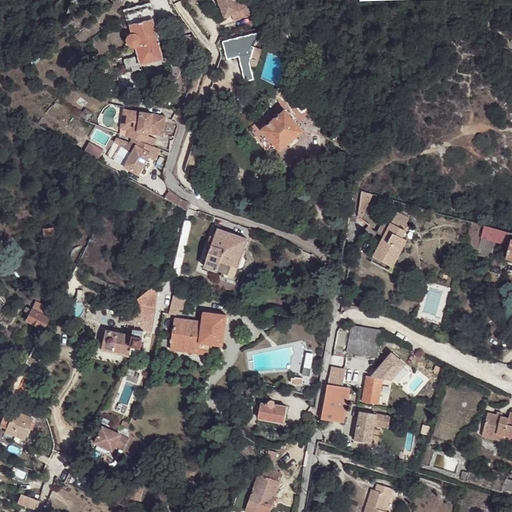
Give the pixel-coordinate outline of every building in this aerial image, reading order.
[(237,0),(219,0),(226,17),(233,15),(242,12),(244,17),(251,15),(245,0),(244,0),(238,2),(237,0)] [(149,2),(153,18),(158,40),(161,39),(163,39),(161,34),(160,34),(151,1),(149,2)] [(126,8),(130,23),(153,18),(149,2),(126,8)] [(242,12),(233,15),(235,20),(244,17),(242,12)] [(153,18),(130,23),(132,33),(130,34),(128,37),(127,41),(129,44),(132,46),(136,46),(141,64),(163,59),(160,46),(159,41),(158,40),(153,18)] [(256,58),(257,59),(261,47),(254,45),(253,50),(251,58),(253,58),(254,58),(256,58)] [(125,108),(123,121),(129,122),(128,129),(127,136),(133,138),(152,146),(156,138),(145,134),(146,132),(163,135),(166,116),(125,108)] [(304,131),(286,109),(263,129),(281,151),(304,131)] [(203,131),(199,129),(187,167),(186,168),(186,169),(186,170),(186,171),(187,171),(187,172),(187,173),(188,174),(206,161),(197,150),(203,131)] [(152,146),(133,138),(127,148),(133,151),(125,166),(139,174),(149,156),(155,160),(159,148),(152,146)] [(373,193),(363,190),(357,216),(361,218),(373,193)] [(398,210),(392,222),(404,228),(410,217),(398,210)] [(378,231),(384,234),(389,224),(383,220),(378,231)] [(485,225),(471,221),(465,245),(478,249),(482,237),(485,225)] [(389,224),(384,234),(373,255),(394,265),(408,239),(404,237),(408,230),(404,228),(392,222),(390,224),(389,224)] [(510,232),(485,225),(482,237),(495,241),(506,244),(510,232)] [(221,261),(238,267),(240,266),(243,265),(245,259),(244,256),(242,254),(247,238),(224,230),(218,228),(215,236),(212,246),(205,266),(218,270),(221,261)] [(495,241),(482,237),(478,249),(477,252),(491,256),(495,241)] [(237,270),(238,267),(221,261),(218,270),(222,272),(221,276),(237,282),(239,277),(235,276),(237,270)] [(135,324),(135,328),(145,330),(151,331),(154,308),(156,308),(157,288),(152,286),(139,297),(137,313),(135,324)] [(187,297),(175,293),(169,314),(176,316),(177,309),(184,311),(187,297)] [(31,309),(48,318),(53,310),(55,305),(49,302),(46,306),(35,300),(31,309)] [(34,332),(39,335),(48,318),(31,309),(25,306),(23,310),(29,313),(26,320),(37,325),(34,332)] [(135,324),(137,313),(123,312),(122,322),(135,324)] [(225,340),(228,315),(205,312),(204,322),(176,318),(172,349),(212,354),(213,344),(214,338),(225,340)] [(383,330),(352,325),(347,351),(347,352),(379,356),(383,330)] [(131,355),(135,328),(129,327),(128,334),(106,330),(102,349),(131,355)] [(145,330),(135,328),(131,355),(132,355),(132,353),(140,355),(142,347),(141,347),(143,341),(145,330)] [(334,349),(333,356),(346,359),(347,352),(347,351),(345,351),(335,349),(334,349)] [(328,384),(343,386),(347,365),(339,364),(331,366),(328,384)] [(392,380),(367,375),(363,398),(363,401),(378,403),(378,404),(387,406),(388,398),(392,399),(394,389),(390,388),(392,380)] [(17,377),(9,394),(14,397),(22,380),(17,377)] [(328,384),(322,419),(331,420),(345,423),(351,388),(343,386),(328,384)] [(287,408),(276,406),(276,404),(274,402),(272,401),(269,402),(267,404),(261,403),(259,417),(285,422),(287,408)] [(33,417),(13,408),(7,406),(0,422),(0,423),(6,426),(5,428),(25,437),(33,417)] [(497,431),(505,433),(511,435),(511,410),(510,409),(508,415),(502,414),(496,412),(488,410),(482,430),(496,434),(497,431)] [(391,416),(361,410),(356,439),(372,443),(375,425),(389,427),(391,416)] [(129,439),(103,427),(95,444),(113,453),(115,448),(122,452),(129,439)] [(504,439),(505,433),(497,431),(496,434),(482,430),(481,433),(504,439)] [(267,463),(275,464),(276,456),(268,455),(267,463)] [(263,475),(278,481),(281,473),(266,467),(263,475)] [(281,482),(278,481),(263,475),(262,474),(249,507),(259,511),(258,511),(269,511),(276,497),(275,496),(281,482)] [(511,490),(511,479),(507,478),(503,488),(511,490)] [(393,487),(378,482),(375,489),(372,488),(364,511),(391,511),(386,510),(393,487)] [(123,497),(140,502),(144,487),(137,485),(135,490),(126,487),(123,497)] [(38,501),(20,494),(17,502),(29,506),(36,509),(38,501)]
